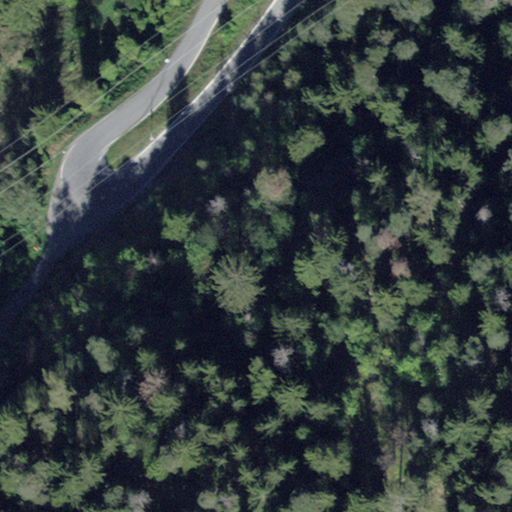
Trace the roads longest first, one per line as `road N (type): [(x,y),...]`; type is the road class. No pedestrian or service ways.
road 1 (tertiary): [(289,0),(129,181),(110,194),(87,192)]
road 2 (tertiary): [(87,192),(73,176),(81,151),(168,83),(216,0)]
road 3 (unclassified): [(0,332),(87,192)]
